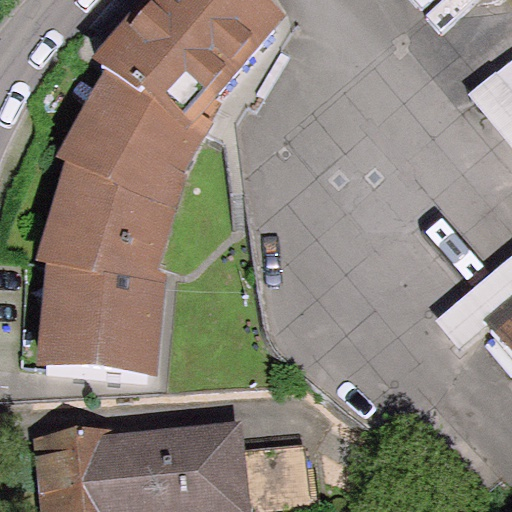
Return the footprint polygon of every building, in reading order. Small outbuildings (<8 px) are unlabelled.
[(276,10),(263,0),(149,0),(100,60),(115,73),(191,133),(217,101),(208,93),(276,10)] [(511,44),(462,86),(511,144),(511,245),(435,310),(454,331),(477,312),(511,353),(511,44)] [(191,133),(115,73),(61,158),(164,209),(188,138),(191,133)] [(164,209),(61,158),(42,264),(53,270),(152,278),(164,209)] [(152,278),(53,270),(45,365),(144,373),(152,278)] [(105,427),(27,430),(30,511),(242,511),(242,507),(314,504),(311,442),(238,445),(237,428),(105,434),(105,427)]
